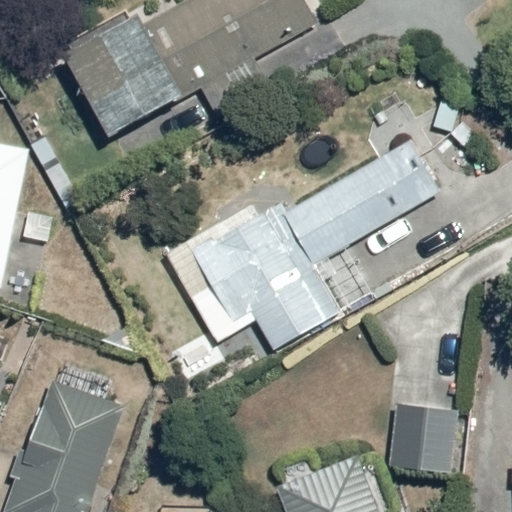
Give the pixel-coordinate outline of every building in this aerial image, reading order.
[(63,62),(107,143),(200,92),(217,126),(273,98),(254,61),(318,27),(303,0),(197,0),(147,29),(142,21),(63,62)] [(0,290),(1,291),(33,152),(0,145),(0,290)] [(377,291),(353,249),(431,205),(399,149),(290,216),(283,204),(195,253),(262,361),(377,291)] [(93,511),(128,411),(54,384),(7,511),(93,511)] [(466,408),(400,402),(394,466),(461,472),(466,408)] [(279,494),(285,511),(380,511),(360,459),(279,494)]
